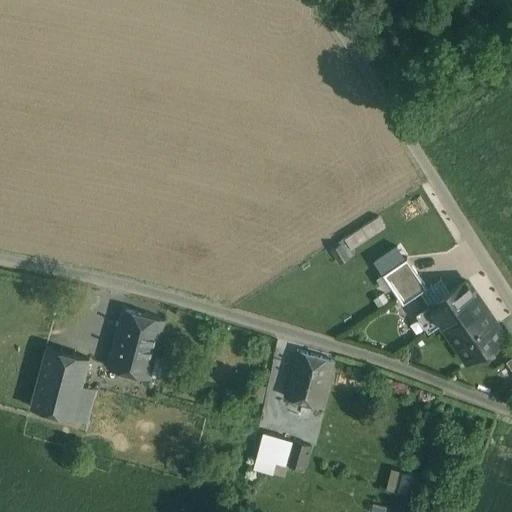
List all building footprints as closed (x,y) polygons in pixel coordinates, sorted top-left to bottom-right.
[(338,260),(355,253),(351,243),(387,228),(382,217),(329,240),(338,260)] [(408,256),(384,272),(404,302),(428,286),(408,256)] [(467,280),(431,305),(468,358),(504,333),(467,280)] [(165,317),(124,307),(108,365),(150,376),(165,317)] [(90,357),(47,345),(31,405),(80,418),(89,385),(83,383),(90,357)] [(335,359),(298,349),(286,395),(323,405),(335,359)] [(293,439),(264,431),(254,465),(274,471),(277,460),(286,462),(293,439)] [(311,444),(295,439),(288,463),(304,467),(311,444)] [(413,490),(415,470),(390,467),(388,488),(413,490)]
